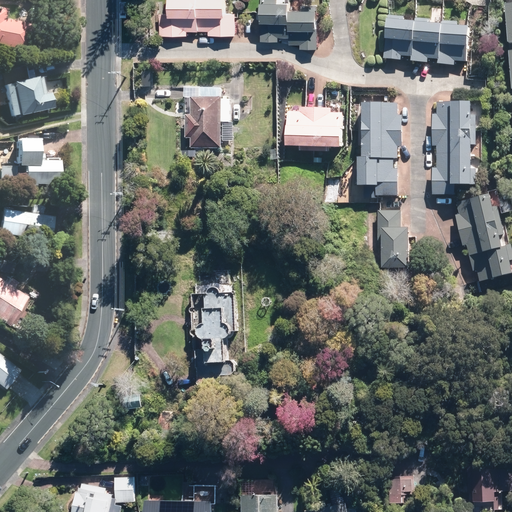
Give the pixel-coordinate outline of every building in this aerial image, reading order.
[(197,31),(197,0),(170,0),(170,15),(163,15),(162,36),(186,36),(186,31),(197,31)] [(197,0),(198,31),(208,31),(208,35),(232,35),(232,16),(225,16),(224,0),(197,0)] [(278,0),(260,0),(260,40),(277,40),(277,36),(289,36),(289,3),(278,3),(278,0)] [(319,47),(319,5),(301,5),(301,11),(290,11),(290,43),(301,43),(301,47),(319,47)] [(0,16),(1,12),(0,11),(0,47),(26,52),(31,26),(0,20),(0,16)] [(404,18),(388,17),(383,59),(401,61),(401,56),(408,57),(411,24),(403,23),(404,18)] [(430,21),(414,19),(410,62),(427,64),(427,59),(434,59),(438,27),(429,26),(430,21)] [(457,23),(442,22),(437,64),(454,66),(455,61),(461,62),(465,29),(457,28),(457,23)] [(37,78),(8,85),(15,117),(50,109),(47,93),(40,94),(37,78)] [(220,100),(191,100),(191,116),(185,116),(185,140),(190,140),(190,149),(220,149),(220,100)] [(470,102),(438,102),(438,116),(435,116),(435,144),(438,144),(438,170),(435,170),(435,194),(456,194),(456,188),(469,188),(470,102)] [(398,103),(364,103),(364,115),(362,115),(362,142),(364,142),(364,158),(362,158),(362,185),(377,185),(377,196),(397,196),(397,170),(393,170),(393,157),(396,157),(396,145),(398,145),(398,117),(398,103)] [(340,116),(290,114),(288,147),(339,149),(340,116)] [(36,141),(18,141),(18,166),(25,166),(25,185),(54,185),(54,164),(37,164),(36,141)] [(12,168),(0,168),(0,181),(12,182),(12,168)] [(502,248),(491,199),(464,205),(481,280),(510,274),(504,248),(502,248)] [(0,235),(46,242),(49,218),(0,211),(0,235)] [(397,213),(379,213),(380,239),(384,239),(384,270),(406,270),(405,232),(397,233),(397,213)] [(66,224),(54,223),(52,242),(64,243),(66,224)] [(11,257),(0,255),(0,272),(9,273),(11,257)] [(200,285),(196,285),(196,295),(191,295),(191,310),(190,310),(190,311),(189,311),(189,312),(189,313),(190,313),(190,314),(191,314),(192,320),(192,327),(192,332),(191,332),(190,333),(190,334),(190,335),(190,336),(191,336),(192,337),(193,337),(193,352),(195,352),(195,369),(197,369),(197,383),(196,384),(197,385),(197,386),(198,386),(199,386),(199,385),(200,385),(216,384),(216,385),(217,385),(218,385),(219,385),(219,384),(219,383),(218,383),(218,382),(217,377),(231,377),(238,371),(237,363),(234,359),(229,359),(228,339),(229,337),(229,336),(230,334),(230,333),(229,332),(239,331),(237,293),(237,284),(231,284),(230,270),(200,271),(200,285)] [(21,298),(0,286),(0,320),(6,324),(21,298)] [(0,361),(0,388),(2,390),(15,372),(0,361)] [(180,413),(160,411),(159,429),(179,431),(180,413)] [(511,468),(471,469),(472,505),(486,505),(486,511),(496,511),(496,495),(511,494),(511,468)] [(135,477),(118,477),(119,503),(136,502),(135,477)] [(108,511),(112,497),(78,489),(72,511),(108,511)] [(274,511),(274,496),(242,497),(242,511),(274,511)] [(210,511),(211,505),(144,502),(144,511),(210,511)]
